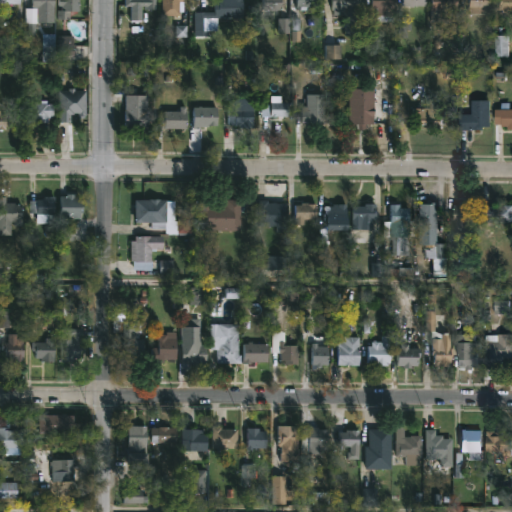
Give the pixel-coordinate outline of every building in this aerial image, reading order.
[(33,0),(33,10),(26,10),(26,24),(55,24),(55,0),(33,0)] [(82,0),(82,13),(74,13),(74,19),(59,18),(59,10),(64,10),(64,6),(59,6),(59,0),(82,0)] [(158,0),(158,9),(147,8),(148,6),(144,6),(144,23),(158,23),(157,40),(144,39),(144,25),(133,24),(134,6),(128,6),(128,0),(158,0)] [(185,0),(185,2),(182,2),(182,5),(179,5),(179,14),(182,14),(182,19),(177,19),(177,15),(164,15),(164,0),(185,0)] [(246,0),(246,20),(238,20),(238,17),(220,17),(220,30),(194,31),(194,11),(218,11),(218,3),(222,3),(222,0),(246,0)] [(281,0),(281,10),(263,11),(262,0),(281,0)] [(312,0),(312,5),(306,4),(306,7),(298,7),(298,9),(293,9),(293,0),(312,0)] [(362,0),(362,12),(353,12),(353,36),(344,35),(344,14),(332,14),(332,8),(330,8),(330,0),(362,0)] [(391,0),(391,11),(389,11),(389,21),(373,20),(372,7),(367,7),(367,0),(391,0)] [(422,0),(422,5),(413,5),(413,8),(409,8),(409,6),(398,5),(398,0),(422,0)] [(456,0),(456,6),(455,6),(454,11),(448,11),(448,22),(428,22),(427,0),(456,0)] [(486,0),(486,14),(463,14),(463,9),(465,9),(465,6),(465,0),(486,0)] [(511,8),(509,8),(509,10),(508,10),(508,8),(504,8),(503,11),(495,9),(495,0),(511,0),(511,8)] [(76,62),(60,62),(60,36),(76,36),(76,62)] [(508,37),(496,37),(496,56),(508,56),(508,37)] [(341,60),(341,48),(326,48),(326,60),(341,60)] [(79,88),(79,90),(88,90),(88,114),(85,118),(82,118),(79,116),(79,113),(75,113),(75,115),(72,115),(72,122),(60,122),(60,90),(79,88)] [(150,96),(148,132),(124,131),(125,95),(150,96)] [(321,95),(320,125),(304,125),(304,122),(298,122),(298,106),(303,106),(303,95),(321,95)] [(281,96),(281,103),(288,103),(288,117),(278,118),(279,117),(270,117),(270,119),(261,119),(261,105),(270,105),(271,96),(281,96)] [(360,97),(360,100),(366,101),(366,105),(370,105),(370,123),(362,123),(362,127),(355,126),(356,123),(350,123),(350,103),(347,103),(347,97),(360,97)] [(434,99),(434,108),(441,108),(441,128),(410,127),(411,108),(418,108),(418,101),(420,101),(420,99),(434,99)] [(460,129),(456,129),(456,113),(468,113),(468,99),(487,99),(487,127),(480,127),(480,129),(460,129)] [(49,100),(49,104),(56,104),(56,118),(49,118),(49,123),(30,123),(30,103),(43,103),(43,100),(49,100)] [(507,102),(507,108),(511,108),(511,129),(505,129),(505,126),(499,126),(499,123),(493,123),(493,108),(498,108),(498,101),(507,102)] [(201,107),(220,107),(220,125),(205,126),(205,128),(200,128),(200,129),(193,129),(193,108),(201,107)] [(239,107),(256,108),(256,128),(241,128),(241,125),(230,125),(230,108),(239,107)] [(0,109),(2,109),(2,114),(8,113),(9,130),(0,130),(0,109)] [(161,129),(160,129),(160,114),(164,114),(164,112),(167,112),(167,111),(189,111),(189,128),(161,129)] [(78,194),(78,196),(83,196),(83,218),(62,218),(62,196),(69,196),(69,194),(78,194)] [(55,201),(55,223),(37,223),(38,218),(31,218),(31,201),(44,200),(46,198),(46,196),(56,197),(55,201)] [(0,197),(8,197),(8,203),(24,203),(24,225),(14,225),(14,235),(0,235),(0,197)] [(168,200),(168,201),(177,201),(177,214),(180,214),(180,209),(187,209),(187,202),(195,202),(195,233),(167,234),(167,230),(153,230),(153,223),(136,223),(136,200),(168,200)] [(238,231),(197,230),(198,200),(238,200),(238,231)] [(264,200),(264,203),(283,203),(283,227),(254,226),(254,200),(264,200)] [(470,204),(469,232),(453,231),(453,225),(449,225),(449,213),(453,213),(453,203),(457,204),(457,200),(463,200),(466,200),(465,203),(470,204)] [(305,203),(313,204),(312,220),(300,219),(300,225),(291,225),(291,205),(297,205),(297,202),(305,203)] [(427,235),(416,235),(417,203),(434,202),(434,231),(427,231),(427,235)] [(342,204),(342,230),(318,230),(318,218),(321,218),(322,206),(329,206),(330,204),(342,204)] [(357,229),(348,229),(349,206),(361,206),(361,204),(372,204),(372,220),(357,219),(357,229)] [(397,204),(397,208),(406,208),(406,224),(399,224),(399,227),(387,227),(387,204),(397,204)] [(511,204),(511,214),(511,221),(479,221),(479,204),(487,204),(486,205),(502,206),(502,204),(511,204)] [(153,261),(153,270),(137,270),(137,262),(132,261),(133,241),(137,241),(137,236),(165,236),(165,249),(158,249),(158,251),(154,251),(153,261)] [(409,256),(392,255),(392,236),(412,237),(412,245),(409,245),(409,256)] [(451,349),(450,358),(448,358),(448,366),(431,366),(431,356),(429,356),(430,344),(429,344),(429,331),(423,331),(423,311),(433,311),(433,331),(439,334),(448,334),(448,347),(451,347),(451,349)] [(140,329),(140,339),(145,339),(145,363),(125,363),(125,333),(114,332),(114,319),(140,320),(140,329)] [(70,361),(61,361),(61,337),(64,337),(65,324),(79,324),(79,361),(70,361)] [(203,327),(203,346),(208,346),(207,368),(194,368),(194,363),(182,363),(183,327),(203,327)] [(158,363),(154,363),(154,347),(159,347),(159,334),(168,334),(168,331),(178,332),(178,360),(166,359),(166,363),(158,363)] [(235,331),(235,355),(237,355),(237,364),(219,364),(219,331),(235,331)] [(474,333),(474,342),(479,342),(480,366),(472,366),(472,369),(463,370),(463,367),(456,367),(456,353),(454,353),(454,334),(474,333)] [(494,364),(496,378),(483,379),(482,366),(484,366),(483,335),(509,333),(510,357),(501,357),(501,363),(494,364)] [(23,336),(23,361),(10,361),(10,357),(4,357),(4,347),(2,347),(2,341),(8,342),(8,336),(23,336)] [(386,336),(386,363),(384,363),(384,365),(371,365),(371,363),(364,363),(364,345),(368,345),(370,340),(379,342),(379,336),(386,336)] [(342,365),(334,365),(334,343),(340,343),(340,337),(356,337),(355,366),(342,365)] [(56,339),(56,363),(44,362),(44,359),(37,358),(37,351),(34,351),(35,343),(48,343),(48,338),(56,339)] [(281,341),(281,345),(295,345),(294,365),(277,364),(275,341),(281,341)] [(249,342),(249,344),(263,344),(263,362),(247,362),(247,364),(239,364),(240,343),(249,342)] [(327,347),(327,359),(325,359),(325,365),(318,365),(318,368),(312,368),(313,365),(308,365),(309,343),(315,343),(315,347),(327,347)] [(406,344),(406,348),(418,348),(418,358),(415,358),(415,366),(409,366),(409,368),(400,368),(400,366),(394,366),(395,348),(398,348),(398,344),(406,344)] [(47,415),(76,416),(75,434),(40,434),(41,415),(47,415)] [(0,421),(10,421),(10,431),(14,431),(14,433),(22,433),(22,449),(0,449),(0,421)] [(196,425),(196,430),(204,430),(204,435),(208,435),(208,451),(184,451),(184,425),(196,425)] [(151,455),(151,464),(129,463),(130,426),(149,427),(148,455),(151,455)] [(222,426),(223,427),(223,429),(234,429),(233,449),(214,449),(214,427),(222,426)] [(295,427),(295,460),(276,460),(277,445),(273,444),(274,426),(295,427)] [(171,427),(178,428),(178,443),(153,443),(153,428),(171,427)] [(325,430),(325,440),(324,440),(323,451),(316,451),(316,454),(304,454),(304,462),(312,462),(311,481),(298,480),(299,464),(296,464),(297,431),(305,431),(305,427),(325,430)] [(255,429),(255,432),(262,432),(262,449),(248,449),(248,451),(243,451),(243,428),(255,429)] [(401,437),(418,436),(418,457),(417,457),(417,465),(403,465),(403,456),(392,456),(393,428),(401,428),(401,437)] [(361,469),(360,469),(361,446),(364,446),(364,429),(387,429),(387,469),(361,469)] [(432,429),(432,434),(440,434),(440,438),(449,438),(449,466),(437,466),(437,459),(422,459),(422,429),(432,429)] [(479,429),(478,459),(466,459),(466,450),(458,450),(458,429),(479,429)] [(355,447),(333,447),(334,432),(342,433),(342,430),(355,430),(355,447)] [(492,430),(492,431),(509,431),(509,455),(501,455),(501,451),(484,451),(484,430),(492,430)] [(75,460),(75,482),(54,483),(54,466),(52,466),(52,462),(54,462),(53,460),(75,460)] [(208,470),(208,494),(191,493),(191,470),(208,470)] [(142,505),(142,489),(123,489),(123,505),(142,505)] [(377,491),(364,491),(364,507),(377,507),(377,491)]
